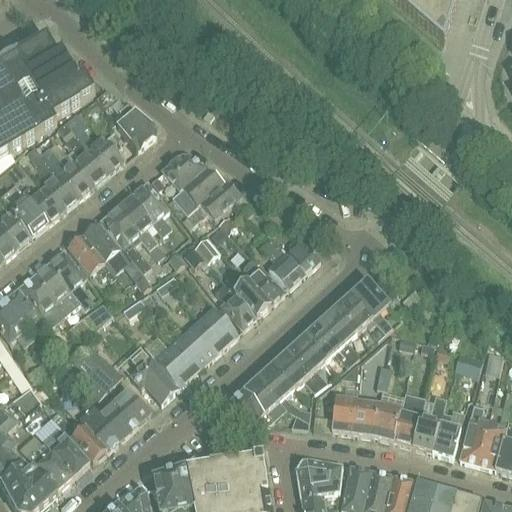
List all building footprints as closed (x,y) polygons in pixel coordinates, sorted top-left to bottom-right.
[(391,0),(446,47),(461,0),(391,0)] [(54,124),(95,99),(85,81),(78,85),(62,58),(57,60),(47,43),(18,60),(17,60),(0,70),(0,163),(56,130),(54,124)] [(96,104),(96,105),(105,115),(119,104),(108,95),(96,104)] [(156,134),(127,111),(120,118),(127,125),(118,133),(138,157),(157,142),(156,134)] [(88,133),(76,120),(65,129),(71,136),(72,137),(74,140),(74,139),(110,181),(125,167),(103,142),(96,150),(84,136),(88,133)] [(64,143),(72,137),(71,136),(65,129),(57,136),(64,143)] [(80,163),(73,169),(95,194),(100,189),(110,181),(74,139),(74,140),(66,147),(80,163)] [(27,160),(35,170),(50,188),(43,194),(64,219),(79,206),(41,161),(35,153),(27,160)] [(79,206),(95,194),(73,169),(66,174),(49,154),(41,161),(79,206)] [(172,205),(173,206),(206,176),(190,162),(182,162),(163,179),(179,198),(172,205)] [(16,169),(5,178),(7,180),(15,190),(26,181),(16,169)] [(173,206),(187,223),(225,190),(206,176),(173,206)] [(12,188),(7,180),(5,178),(0,181),(0,189),(3,188),(7,193),(12,188)] [(152,187),(159,196),(164,192),(158,182),(152,187)] [(182,227),(189,237),(208,220),(214,227),(242,203),(225,190),(187,223),(182,227)] [(170,217),(148,191),(132,203),(154,231),(163,242),(172,235),(164,224),(170,217)] [(16,193),(1,205),(33,244),(48,232),(21,198),(16,193)] [(28,193),(21,198),(48,232),(64,219),(43,194),(35,200),(28,193)] [(132,203),(117,216),(143,248),(150,257),(158,266),(163,259),(148,236),(154,231),(132,203)] [(0,219),(0,234),(18,256),(33,244),(1,205),(12,219),(4,224),(0,219)] [(245,211),(239,217),(247,225),(253,219),(245,211)] [(102,229),(136,270),(144,279),(151,273),(134,252),(141,247),(158,266),(150,257),(143,248),(117,216),(102,229)] [(229,221),(218,230),(220,233),(219,234),(226,241),(237,231),(229,221)] [(92,237),(84,243),(115,281),(129,268),(99,231),(92,237)] [(0,265),(3,269),(18,256),(0,234),(0,265)] [(219,234),(211,242),(218,249),(226,241),(219,234)] [(207,242),(193,254),(204,267),(207,270),(220,258),(207,242)] [(68,256),(90,282),(96,277),(102,284),(106,281),(111,287),(116,282),(115,281),(84,243),(76,250),(68,256)] [(268,276),(287,297),(304,282),(286,262),(271,247),(263,254),(278,270),(268,276)] [(293,256),(286,262),(304,282),(320,268),(302,249),(297,253),(294,249),(290,252),(293,256)] [(184,261),(192,271),(194,274),(204,267),(193,254),(184,261)] [(185,269),(178,258),(177,258),(168,264),(176,275),(185,269)] [(65,259),(50,271),(71,297),(81,309),(80,309),(86,316),(95,308),(80,291),(87,285),(65,259)] [(284,300),(251,267),(244,273),(248,278),(244,283),(246,286),(247,287),(270,313),(284,300)] [(50,271),(35,283),(65,322),(80,309),(81,309),(71,297),(50,271)] [(152,291),(151,291),(145,281),(135,288),(142,298),(152,291)] [(35,283),(20,296),(41,322),(51,334),(65,322),(35,283)] [(174,283),(165,289),(170,296),(179,290),(174,283)] [(221,313),(243,338),(257,325),(230,294),(229,295),(223,290),(220,286),(213,292),(217,296),(215,298),(226,309),(221,313)] [(237,288),(230,294),(257,325),(270,313),(247,287),(246,286),(240,292),(237,288)] [(165,289),(156,294),(156,293),(147,299),(153,308),(162,301),(170,296),(165,289)] [(367,289),(352,303),(372,325),(376,329),(378,332),(385,340),(392,334),(381,320),(389,313),(367,289)] [(20,296),(4,309),(25,336),(26,335),(41,322),(20,296)] [(422,307),(412,297),(401,307),(407,314),(422,307)] [(140,305),(132,311),(137,318),(146,312),(153,308),(147,299),(140,304),(140,305)] [(369,335),(376,329),(372,325),(352,303),(336,317),(356,339),(365,331),(369,335)] [(0,311),(0,338),(9,349),(15,344),(24,353),(33,345),(26,335),(25,336),(4,309),(0,311)] [(83,324),(89,331),(97,325),(103,331),(113,322),(103,310),(83,324)] [(132,311),(124,317),(128,324),(137,318),(132,311)] [(393,318),(400,326),(400,327),(407,322),(399,313),(393,318)] [(239,341),(213,314),(197,328),(223,355),(239,341)] [(360,362),(347,347),(356,339),(336,317),(321,331),(353,368),(360,362)] [(197,328),(182,342),(208,369),(223,355),(197,328)] [(334,359),(347,373),(353,368),(321,331),(306,345),(325,367),(334,359)] [(377,347),(385,340),(378,332),(371,339),(377,347)] [(145,393),(161,411),(170,403),(178,396),(153,367),(154,367),(126,338),(117,348),(132,364),(131,366),(139,376),(131,384),(141,395),(145,393)] [(182,342),(167,355),(193,382),(208,369),(182,342)] [(398,355),(413,358),(415,347),(401,343),(398,355)] [(0,366),(9,360),(0,345),(0,366)] [(327,389),(316,375),(325,367),(306,345),(290,359),(321,394),(327,389)] [(66,353),(73,361),(80,355),(73,347),(66,353)] [(98,407),(122,384),(124,383),(89,350),(73,362),(75,365),(66,371),(65,370),(62,372),(98,407)] [(435,353),(423,350),(420,358),(433,361),(435,353)] [(448,368),(451,358),(452,356),(438,353),(435,364),(448,368)] [(57,359),(65,370),(66,371),(75,365),(73,362),(72,363),(65,354),(57,359)] [(178,396),(193,382),(167,355),(154,367),(153,367),(178,396)] [(303,387),(314,399),(321,394),(290,359),(275,373),(294,394),(303,387)] [(490,359),(485,374),(501,378),(505,364),(490,359)] [(0,366),(12,383),(21,377),(9,360),(0,366)] [(460,361),(456,375),(455,379),(478,386),(483,367),(460,361)] [(48,366),(29,381),(35,389),(54,374),(48,366)] [(357,386),(359,369),(342,385),(357,386)] [(381,371),(378,384),(389,385),(391,374),(381,371)] [(275,373),(260,387),(282,412),(287,416),(296,421),(297,421),(300,414),(289,406),(285,403),(294,394),(275,373)] [(12,383),(23,401),(24,401),(31,396),(33,394),(21,377),(12,383)] [(387,397),(389,385),(378,384),(376,395),(387,397)] [(240,427),(270,430),(287,416),(282,412),(260,387),(244,401),(230,415),(240,427)] [(0,416),(0,489),(12,511),(47,511),(58,502),(6,444),(22,429),(39,413),(42,410),(31,396),(24,401),(23,401),(2,415),(0,416)] [(129,396),(127,398),(114,410),(135,433),(150,419),(129,396)] [(498,432),(488,429),(477,472),(494,477),(507,428),(508,428),(511,412),(511,398),(507,397),(498,432)] [(392,448),(413,454),(420,424),(425,407),(425,405),(405,400),(401,417),(392,448)] [(413,454),(432,459),(444,419),(448,406),(435,403),(434,409),(425,407),(420,424),(413,454)] [(337,404),(332,438),(352,440),(357,408),(357,406),(337,404)] [(352,440),(373,443),(378,411),(357,408),(352,440)] [(95,416),(94,416),(121,446),(135,433),(114,410),(100,422),(95,416)] [(387,446),(392,448),(401,417),(380,411),(378,411),(373,443),(387,446)] [(470,424),(459,467),(477,472),(488,429),(480,427),(484,414),(473,411),(472,417),(470,424)] [(74,489),(90,474),(70,450),(72,448),(51,425),(50,426),(39,413),(22,429),(74,489)] [(107,459),(121,446),(94,416),(88,422),(85,419),(77,425),(80,429),(107,459)] [(93,472),(107,459),(80,429),(85,435),(78,442),(58,419),(51,425),(72,448),(93,472)] [(432,459),(452,465),(461,435),(450,432),(453,422),(444,419),(432,459)] [(291,433),(308,435),(309,428),(303,425),(297,421),(296,421),(291,433)] [(494,477),(511,481),(511,429),(508,428),(507,428),(494,477)] [(58,502),(74,489),(22,429),(6,444),(58,502)] [(237,467),(237,466),(213,470),(215,485),(219,511),(270,511),(264,470),(254,464),(237,467)] [(339,501),(342,472),(307,466),(297,475),(302,507),(324,504),(324,503),(339,501)] [(154,485),(155,497),(156,511),(219,511),(215,485),(213,470),(210,470),(210,471),(186,475),(185,474),(154,485)] [(364,511),(372,479),(351,475),(342,511),(364,511)] [(385,511),(394,484),(372,479),(364,511),(385,511)] [(407,511),(415,488),(394,484),(385,511),(407,511)] [(432,511),(438,494),(418,488),(410,511),(432,511)] [(120,511),(118,511),(148,511),(147,499),(140,494),(120,511)] [(455,511),(459,500),(438,494),(432,511),(455,511)] [(479,511),(481,506),(459,500),(455,511),(479,511)]
